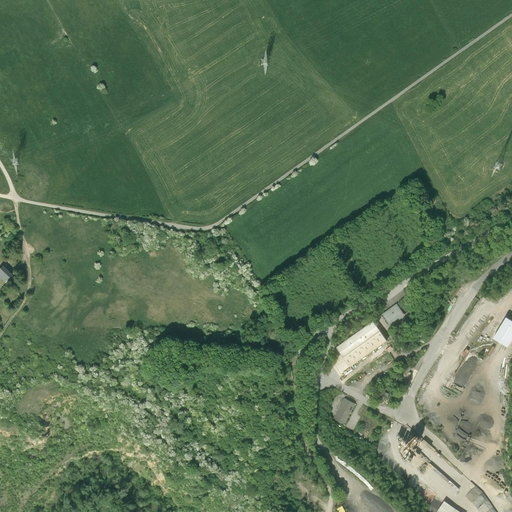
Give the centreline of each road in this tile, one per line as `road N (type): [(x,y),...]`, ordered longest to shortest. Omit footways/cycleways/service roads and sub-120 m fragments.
road 1 (track): [(511,14),(215,225),(173,225)]
road 2 (unclassified): [(511,255),(462,303),(433,347),(403,420)]
road 3 (track): [(173,225),(14,199)]
road 4 (track): [(15,202),(28,289),(0,336)]
